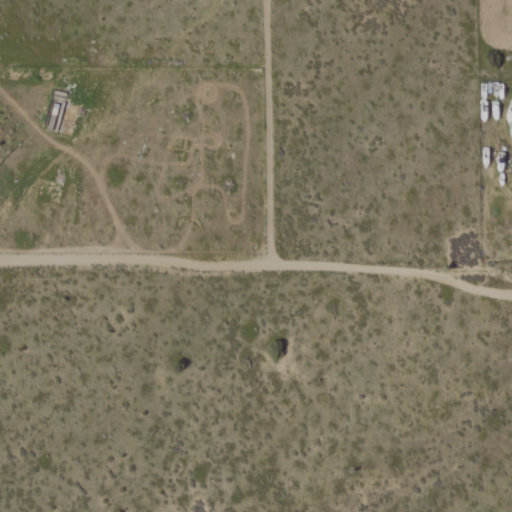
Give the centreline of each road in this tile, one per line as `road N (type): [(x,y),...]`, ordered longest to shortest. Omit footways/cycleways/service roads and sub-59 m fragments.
road 1 (residential): [(0,260),(264,259)]
road 2 (residential): [(264,259),(265,0)]
road 3 (residential): [(264,259),(396,270),(511,295)]
